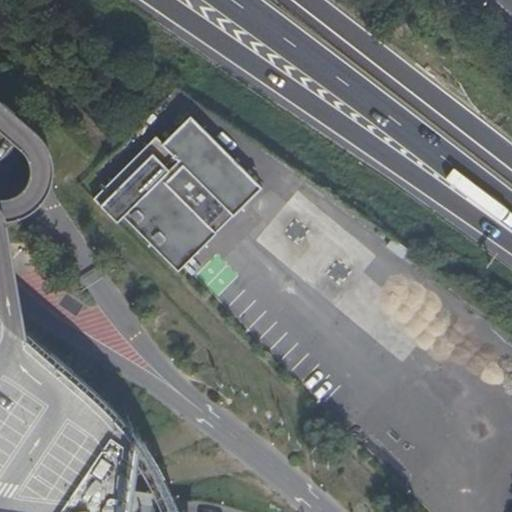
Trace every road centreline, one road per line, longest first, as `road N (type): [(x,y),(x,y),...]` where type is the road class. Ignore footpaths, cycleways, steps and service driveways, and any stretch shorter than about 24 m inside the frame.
road 1 (motorway): [(152,0),(511,238)]
road 2 (motorway): [(229,0),(511,211)]
road 3 (motorway): [(298,0),(511,162)]
